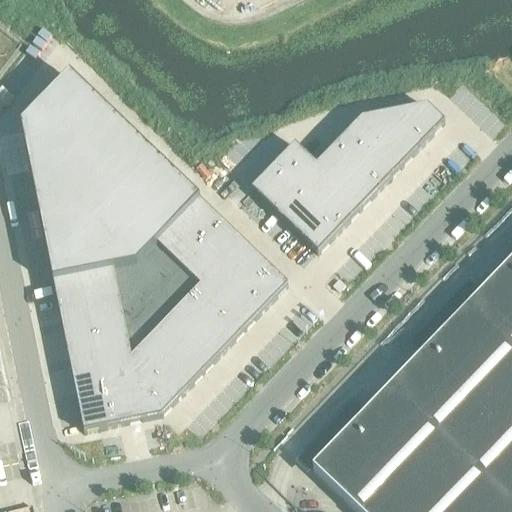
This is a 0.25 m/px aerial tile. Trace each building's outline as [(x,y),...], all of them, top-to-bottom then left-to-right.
[(70,80),(22,130),(39,214),(54,289),(112,276),(139,271),(202,206),(157,163),(70,80)] [(294,151),(251,195),(318,259),(444,128),(427,111),(361,125),(316,171),(294,151)] [(139,271),(112,276),(118,306),(123,330),(140,313),(160,292),(181,270),(223,226),(202,206),(139,271)] [(223,226),(181,270),(203,291),(224,269),(245,247),(223,226)] [(245,247),(224,269),(267,311),(288,289),(245,247)] [(511,511),(511,265),(313,473),(353,511),(511,511)] [(224,269),(203,291),(246,332),(267,311),(224,269)] [(181,270),(160,292),(182,313),(225,354),(246,332),(203,291),(181,270)] [(112,276),(54,289),(60,318),(118,306),(112,276)] [(160,292),(140,313),(205,376),(225,354),(182,313),(160,292)] [(118,306),(60,318),(66,347),(120,336),(124,335),(123,330),(118,306)] [(140,313),(123,330),(124,335),(126,341),(130,365),(140,355),(147,362),(184,397),(205,376),(140,313)] [(120,336),(66,347),(72,377),(130,365),(126,341),(124,335),(120,336)] [(140,355),(130,365),(136,394),(142,424),(162,420),(184,397),(147,362),(140,355)] [(130,365),(72,377),(84,436),(142,424),(136,394),(130,365)]
